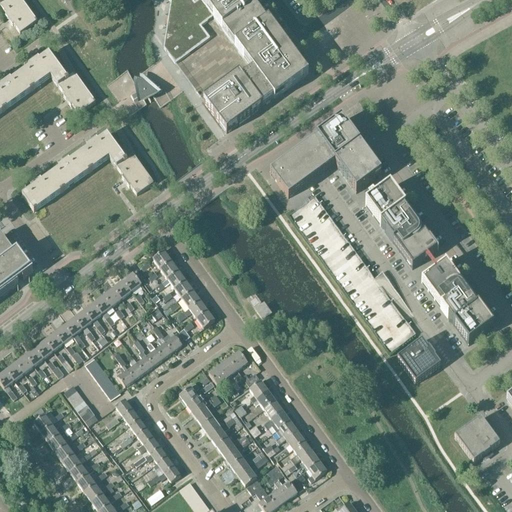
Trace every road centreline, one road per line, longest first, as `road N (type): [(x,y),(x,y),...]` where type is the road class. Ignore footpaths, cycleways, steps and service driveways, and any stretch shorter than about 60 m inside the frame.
road 1 (secondary): [(66,288),(341,89)]
road 2 (unclassified): [(470,386),(320,181)]
road 3 (residential): [(227,511),(154,402),(161,387),(240,328)]
road 4 (unclassified): [(381,143),(511,322)]
road 5 (unclassified): [(348,477),(240,328)]
